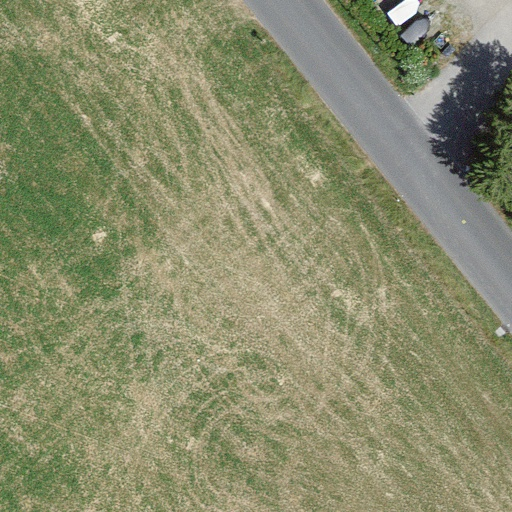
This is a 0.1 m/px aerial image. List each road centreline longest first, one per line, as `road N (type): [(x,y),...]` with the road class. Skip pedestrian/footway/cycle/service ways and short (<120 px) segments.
road 1 (tertiary): [(511,290),(278,0)]
road 2 (track): [(400,153),(511,26)]
